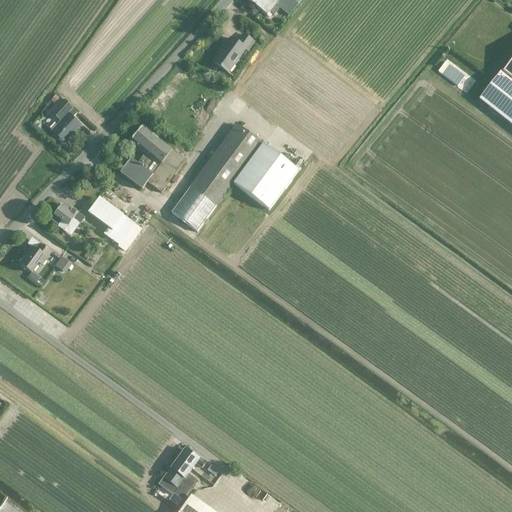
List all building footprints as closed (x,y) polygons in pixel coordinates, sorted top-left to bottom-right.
[(279,9),(288,17),(298,5),(291,0),(246,0),(266,17),(270,13),(273,16),(279,9)] [(212,63),(228,74),(245,51),(248,53),(255,43),(242,34),(237,43),(230,38),(212,63)] [(511,59),(502,73),(500,74),(500,73),(478,100),(511,126),(511,59)] [(73,119),(77,114),(63,101),(51,114),(60,123),(51,132),(64,143),(80,126),(73,119)] [(216,207),(233,185),(269,211),(298,172),(262,145),(263,145),(236,125),(190,188),(171,214),(197,233),(216,207)] [(120,175),(141,191),(147,184),(161,194),(186,161),(171,150),(171,151),(143,127),(130,142),(144,154),(137,164),(130,160),(120,175)] [(142,230),(99,199),(88,214),(108,229),(104,235),(126,251),(142,230)] [(62,206),(59,210),(57,210),(54,214),(55,216),(54,217),(55,217),(52,222),(58,226),(61,222),(68,227),(74,218),(81,223),(84,219),(78,214),(78,213),(72,209),(69,212),(62,206)] [(19,265),(32,274),(39,265),(42,267),(52,253),(40,245),(35,251),(31,248),(19,265)] [(55,267),(65,273),(71,263),(61,257),(55,267)] [(178,458),(177,459),(192,470),(196,465),(201,469),(205,465),(199,461),(200,461),(185,449),(181,454),(180,453),(178,457),(178,458)] [(164,478),(164,479),(177,489),(174,493),(183,500),(197,481),(189,475),(192,470),(177,459),(176,461),(176,460),(173,464),(174,465),(171,469),(172,470),(165,479),(164,478)] [(211,464),(207,469),(217,476),(220,470),(211,464)] [(262,489),(252,501),(261,509),(258,511),(272,511),(279,504),(262,489)] [(212,511),(191,497),(179,511),(212,511)]
